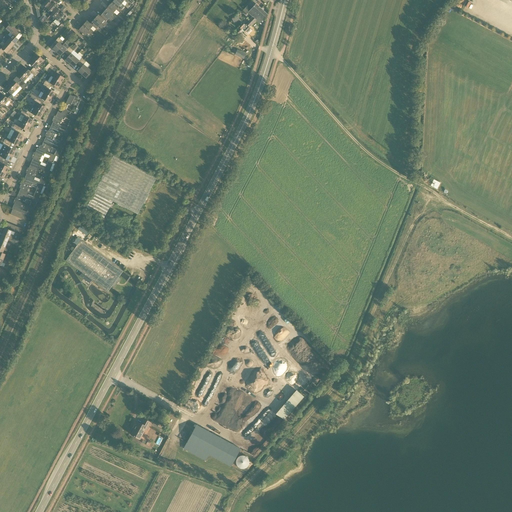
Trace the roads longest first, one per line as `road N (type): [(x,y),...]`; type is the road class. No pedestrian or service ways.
road 1 (secondary): [(39,511),(251,107),(284,0)]
road 2 (track): [(227,511),(348,369),(413,219),(434,193)]
road 3 (residential): [(0,202),(73,78),(33,41)]
